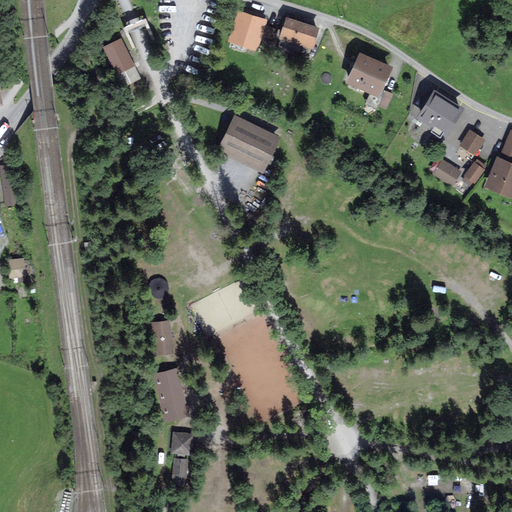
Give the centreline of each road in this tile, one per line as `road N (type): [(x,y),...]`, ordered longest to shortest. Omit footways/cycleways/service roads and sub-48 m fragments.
road 1 (track): [(371,511),(342,439),(197,168),(124,0)]
road 2 (unclassified): [(511,123),(355,27),(271,0)]
road 3 (tertiary): [(0,138),(89,0)]
